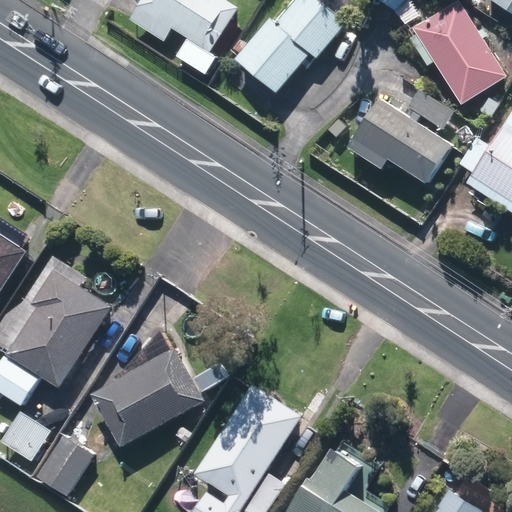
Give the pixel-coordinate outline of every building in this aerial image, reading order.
[(150,0),(148,4),(219,51),(249,7),(238,0),(150,0)] [(246,61),(286,93),(321,53),(326,57),(357,22),(330,0),(305,0),(288,21),(282,16),(246,61)] [(387,0),(402,9),(410,0),(387,0)] [(402,10),(411,24),(427,14),(419,0),(402,10)] [(425,28),(472,104),(511,77),(511,68),(470,0),(425,28)] [(256,45),(247,39),(240,47),(248,54),(256,45)] [(486,109),(496,117),(505,104),(494,96),(486,109)] [(366,135),(436,182),(461,145),(393,97),(366,135)] [(470,117),(484,126),(490,116),(477,107),(470,117)] [(511,125),(476,182),(511,205),(511,125)] [(0,294),(33,245),(0,223),(0,294)] [(14,348),(66,382),(119,301),(61,263),(40,296),(45,299),(14,348)] [(99,388),(128,441),(211,395),(182,342),(99,388)] [(0,366),(0,382),(27,400),(45,373),(10,351),(0,366)] [(202,467),(252,499),(308,410),(259,377),(202,467)] [(58,431),(28,409),(6,439),(36,461),(58,431)] [(44,469),(74,489),(99,449),(69,430),(44,469)] [(292,509),(296,511),(387,511),(390,508),(350,484),(366,459),(339,442),(319,473),(316,472),(292,509)] [(439,511),(485,511),(490,505),(456,484),(445,501),(446,501),(439,511)]
